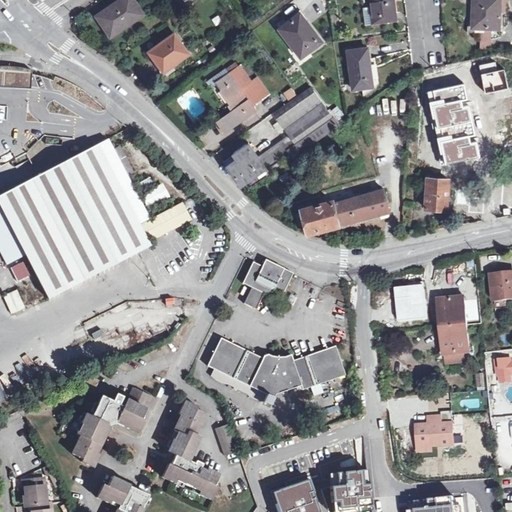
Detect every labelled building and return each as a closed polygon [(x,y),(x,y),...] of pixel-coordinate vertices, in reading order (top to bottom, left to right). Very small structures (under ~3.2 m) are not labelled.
[(120,0),(114,4),(105,10),(111,20),(104,25),(111,35),(144,14),(134,0),(120,0)] [(369,0),(372,23),(397,20),(394,0),(369,0)] [(475,0),(475,26),(498,27),(499,0),(475,0)] [(363,8),(365,25),(371,25),(369,7),(363,8)] [(97,15),(104,25),(111,20),(105,10),(97,15)] [(253,21),(259,17),(255,11),(250,15),(253,21)] [(300,13),(291,19),(295,25),(284,33),(301,56),(321,42),(300,13)] [(177,25),(184,20),(181,15),(174,20),(177,25)] [(295,25),(291,19),(280,27),(284,33),(295,25)] [(163,71),(187,53),(174,33),(149,51),(163,71)] [(354,88),(372,85),(367,48),(348,50),(354,88)] [(508,87),(505,69),(497,70),(495,62),(480,65),(486,92),(508,87)] [(0,75),(4,75),(3,83),(4,83),(4,70),(15,71),(14,81),(18,82),(18,87),(31,87),(33,70),(15,67),(0,66),(0,75)] [(234,110),(219,120),(227,131),(257,109),(250,99),(251,98),(246,92),(243,95),(241,92),(243,91),(226,67),(207,81),(212,88),(218,83),(232,103),(230,104),(234,110)] [(0,87),(31,90),(31,87),(18,87),(18,82),(14,81),(15,71),(4,70),(4,83),(3,83),(4,75),(0,75),(0,87)] [(464,84),(427,92),(442,164),(479,156),(464,84)] [(312,85),(273,113),(290,136),(285,139),(259,157),(266,167),(290,150),(295,157),(340,124),(312,85)] [(292,98),(298,94),(293,88),(287,92),(292,98)] [(262,120),(275,110),(271,103),(257,113),(262,120)] [(269,116),(285,139),(290,136),(273,113),(269,116)] [(150,246),(142,234),(139,226),(138,224),(149,218),(127,176),(133,172),(120,146),(114,149),(109,140),(0,195),(0,206),(0,207),(25,256),(48,299),(150,246)] [(241,184),(266,167),(259,157),(249,144),(224,162),(241,184)] [(271,174),(295,157),(290,150),(266,167),(271,174)] [(338,222),(341,222),(390,209),(390,208),(385,188),(383,188),(380,177),(292,202),(298,222),(304,228),(307,228),(307,231),(330,225),(331,230),(334,230),(340,229),(338,222)] [(141,189),(153,184),(150,178),(138,183),(141,189)] [(428,179),(427,201),(438,202),(438,208),(447,209),(449,179),(428,179)] [(146,210),(170,198),(163,184),(139,196),(146,210)] [(183,203),(142,225),(146,232),(151,241),(192,219),(183,203)] [(25,256),(0,207),(0,254),(6,266),(25,256)] [(387,215),(390,209),(341,222),(342,227),(387,215)] [(251,261),(244,277),(254,282),(251,287),(243,302),(255,308),(263,293),(270,296),(274,288),(285,292),(293,275),(264,260),(261,267),(251,261)] [(511,274),(491,277),(494,301),(511,299),(511,274)] [(254,282),(244,277),(241,282),(251,287),(254,282)] [(10,315),(25,309),(17,290),(3,296),(10,315)] [(465,363),(464,361),(463,353),(469,353),(464,298),(438,300),(441,328),(446,365),(465,363)] [(233,389),(238,389),(245,393),(246,394),(252,399),(256,400),(261,401),(267,404),(274,394),(300,386),(302,390),(344,376),(334,347),(292,359),(290,355),(282,358),(280,355),(271,355),(270,358),(262,355),(261,358),(220,338),(206,364),(213,368),(210,375),(212,378),(217,382),(220,383),(226,383),(231,386),(233,389)] [(511,375),(511,374),(511,361),(511,360),(496,362),(498,376),(500,376),(511,375)] [(476,374),(477,388),(486,388),(484,374),(476,374)] [(511,375),(500,376),(501,383),(511,382),(511,375)] [(393,402),(402,401),(400,389),(391,391),(393,402)] [(137,434),(143,421),(139,419),(150,398),(133,390),(124,407),(119,405),(122,398),(116,396),(113,403),(100,397),(90,417),(85,415),(77,433),(84,436),(81,442),(78,441),(72,455),(83,460),(81,462),(94,468),(100,454),(96,452),(110,425),(115,424),(137,434)] [(212,486),(214,482),(209,480),(213,473),(205,469),(204,473),(197,469),(199,466),(194,463),(193,465),(186,461),(197,439),(192,437),(198,426),(200,427),(205,416),(195,411),(196,409),(183,402),(178,414),(181,417),(176,426),(180,427),(167,452),(175,456),(170,465),(167,466),(161,478),(173,484),(175,481),(198,492),(196,496),(206,501),(208,497),(211,498),(216,488),(212,486)] [(428,418),(429,425),(442,424),(442,417),(428,418)] [(429,425),(416,426),(418,453),(431,452),(431,447),(455,446),(454,424),(442,424),(429,425)] [(215,430),(224,456),(237,452),(228,425),(215,430)] [(48,465),(42,468),(46,476),(52,473),(48,465)] [(361,471),(335,473),(335,474),(337,486),(330,487),(329,487),(331,504),(332,503),(337,503),(338,511),(356,511),(356,508),(371,506),(367,470),(361,471)] [(330,487),(337,486),(335,474),(328,475),(330,487)] [(118,509),(116,511),(140,511),(147,497),(127,487),(128,484),(116,478),(116,480),(111,478),(106,489),(101,486),(96,498),(118,509)] [(25,506),(28,505),(44,503),(42,479),(21,482),(22,490),(24,489),(25,506)] [(282,503),(276,505),(275,505),(277,511),(319,511),(308,480),(277,490),(278,491),(282,503)] [(272,493),(276,505),(282,503),(278,491),(272,493)] [(455,511),(454,498),(428,500),(428,501),(429,510),(416,511),(415,511),(455,511)] [(415,503),(416,511),(429,510),(428,501),(415,503)] [(49,511),(49,503),(44,503),(28,505),(29,511),(49,511)] [(65,503),(59,507),(61,511),(67,511),(70,511),(65,503)]
